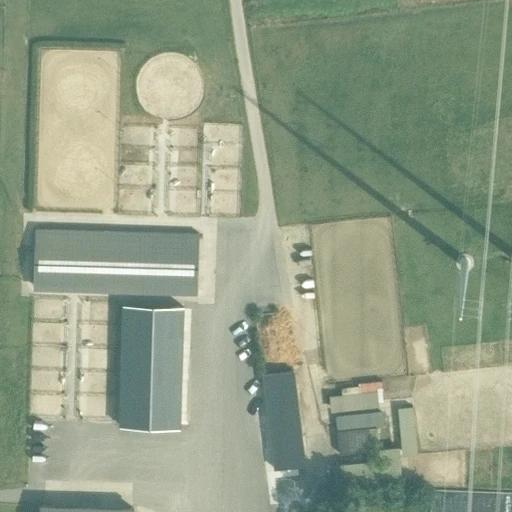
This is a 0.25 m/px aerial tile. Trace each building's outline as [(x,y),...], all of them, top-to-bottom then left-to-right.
[(151,233),(150,248),(35,244),(33,286),(197,290),(199,234),(151,233)] [(460,262),(460,263),(460,264),(460,265),(461,266),(462,267),(463,267),(464,268),(465,268),(466,267),(467,266),(468,266),(468,265),(469,263),(468,262),(468,261),(467,260),(465,259),(464,259),(463,259),(462,259),(461,260),(460,261),(460,262)] [(294,371),(263,375),(274,470),(285,469),(305,466),(294,371)] [(384,414),(336,419),(336,425),(337,429),(378,425),(385,424),(384,414)] [(369,428),(337,431),(339,454),(371,451),(369,428)] [(380,460),(339,464),(342,484),(342,485),(347,485),(401,479),(398,447),(380,449),(379,449),(380,460)] [(278,475),(282,511),(296,511),(292,473),(278,475)]
